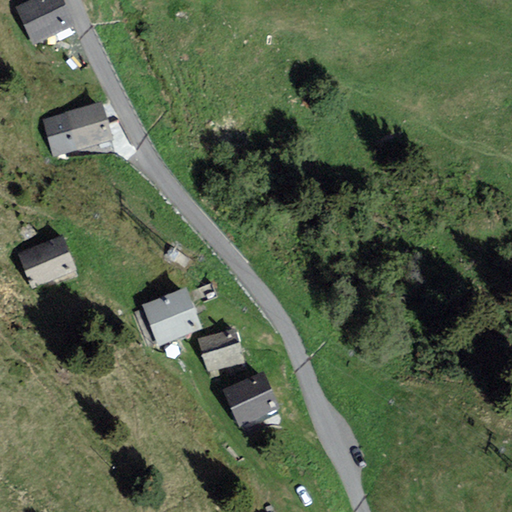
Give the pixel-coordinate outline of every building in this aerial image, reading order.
[(52,0),(35,0),(14,10),(31,45),(66,28),(52,0)] [(93,109),(43,123),(53,158),(103,143),(93,109)] [(16,259),(28,289),(70,271),(57,242),(16,259)] [(176,290),(139,307),(155,343),(192,327),(176,290)] [(230,330),(199,341),(209,369),(240,358),(230,330)] [(256,375),(220,392),(238,428),(274,410),(256,375)]
